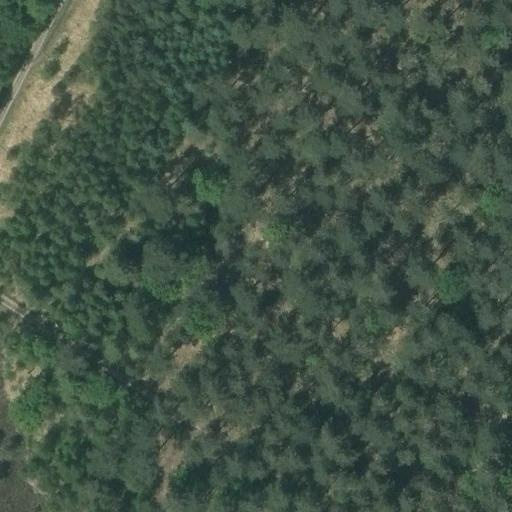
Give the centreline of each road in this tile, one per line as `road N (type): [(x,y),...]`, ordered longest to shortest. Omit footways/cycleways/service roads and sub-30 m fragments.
road 1 (track): [(0,294),(350,511)]
road 2 (track): [(0,107),(55,0)]
